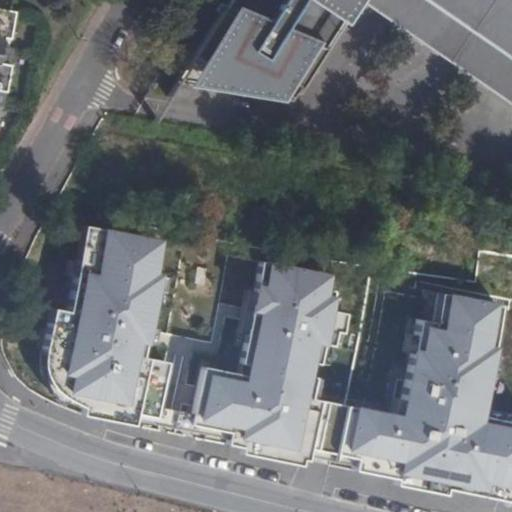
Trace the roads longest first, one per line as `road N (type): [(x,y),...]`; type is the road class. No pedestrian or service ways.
road 1 (residential): [(304,511),(103,462),(0,418)]
road 2 (residential): [(0,228),(131,0)]
